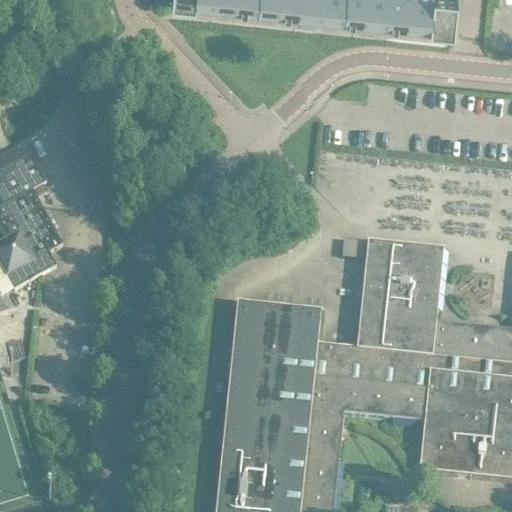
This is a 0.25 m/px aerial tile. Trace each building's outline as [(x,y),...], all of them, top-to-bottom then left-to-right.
[(215,8),(215,0),(193,0),(193,6),(215,8)] [(236,10),(237,0),(215,0),(215,8),(236,10)] [(258,13),(259,0),(237,0),(236,10),(258,13)] [(279,15),(280,0),(259,0),(258,13),(279,15)] [(301,17),(302,0),(280,0),(279,15),(301,17)] [(324,0),(302,0),(301,17),(323,19),(324,0)] [(344,22),(346,0),(324,0),(323,19),(344,22)] [(368,0),(346,0),(344,22),(366,24),(368,0)] [(387,26),(389,0),(368,0),(366,24),(387,26)] [(409,28),(411,0),(389,0),(387,26),(409,28)] [(433,0),(411,0),(409,28),(430,30),(433,0)] [(453,33),(456,0),(433,0),(430,30),(453,33)] [(0,243),(0,267),(13,291),(55,267),(48,254),(62,246),(31,191),(45,183),(24,145),(0,157),(0,201),(2,206),(0,207),(0,234),(4,241),(0,243)] [(358,158),(352,216),(511,231),(511,176),(502,176),(502,177),(473,174),(474,170),(358,158)] [(237,300),(214,511),(332,511),(343,412),(424,419),(420,471),(511,479),(511,328),(435,321),(441,245),(368,238),(356,345),(316,341),(319,308),(237,300)] [(349,314),(328,312),(326,320),(326,327),(346,329),(349,314)]
